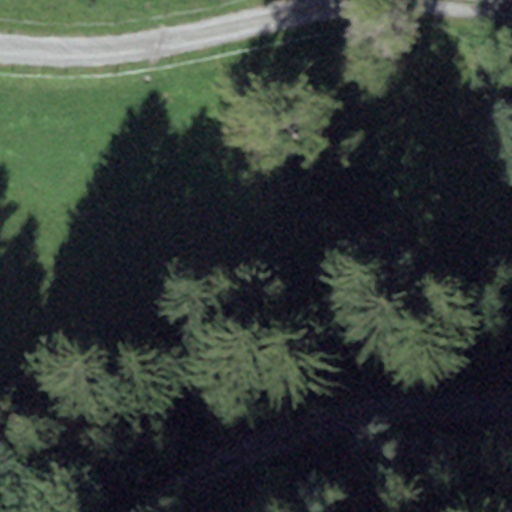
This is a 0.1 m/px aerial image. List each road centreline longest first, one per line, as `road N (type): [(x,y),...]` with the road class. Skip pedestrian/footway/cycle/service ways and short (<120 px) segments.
road 1 (track): [(132,511),(271,437),(353,410),(511,397)]
road 2 (track): [(0,45),(52,52),(130,47),(335,4),(393,0)]
